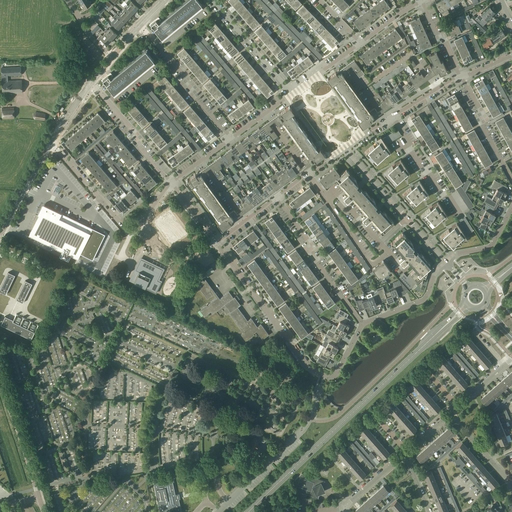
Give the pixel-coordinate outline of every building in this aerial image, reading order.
[(88,0),(86,0),(80,4),(83,10),(87,7),(87,6),(91,4),(88,0)] [(127,4),(137,12),(138,11),(136,10),(138,7),(130,0),(129,1),(128,0),(126,3),(127,4)] [(156,20),(150,24),(161,38),(162,37),(161,36),(164,34),(165,35),(165,34),(164,33),(168,31),(169,32),(169,31),(168,30),(171,28),(172,29),(171,27),(175,25),(176,26),(175,24),(178,22),(179,23),(180,23),(179,22),(182,19),(183,20),(182,19),(186,16),(187,17),(186,16),(189,13),(190,14),(190,13),(193,10),(194,11),(193,10),(197,7),(197,8),(198,8),(197,7),(200,4),(201,5),(197,0),(188,0),(160,23),(159,22),(160,22),(159,21),(160,20),(158,18),(157,17),(158,18),(156,20)] [(237,10),(243,4),(239,0),(238,0),(233,5),(237,10)] [(298,0),(295,0),(291,5),(293,7),(292,8),(294,10),(295,9),(302,3),(299,0),(298,0)] [(344,0),(338,6),(343,11),(349,4),(344,0)] [(376,0),(378,2),(384,10),(389,6),(384,0),(376,0)] [(441,11),(447,8),(442,0),(441,0),(437,3),(441,11)] [(442,0),(447,8),(453,5),(449,0),(442,0)] [(379,14),(384,10),(378,2),(373,6),(379,14)] [(135,14),(137,12),(127,4),(126,5),(125,5),(123,7),(124,8),(132,15),(134,12),(135,14)] [(241,15),(247,9),(243,4),(237,10),(241,15)] [(302,16),(308,10),(303,5),(297,11),(302,16)] [(374,18),(379,14),(373,6),(368,10),(374,18)] [(474,15),(471,19),(475,24),(478,21),(479,22),(480,21),(492,10),(489,7),(481,14),(480,13),(476,17),(474,15)] [(129,17),(132,15),(124,8),(121,11),(130,20),(131,18),(129,17)] [(242,16),(245,19),(251,14),(247,9),(241,15),(242,16)] [(306,20),(312,14),(308,10),(302,16),(306,20)] [(369,21),(374,18),(368,10),(363,14),(369,21)] [(478,21),(475,24),(484,33),(488,29),(484,25),(485,23),(485,24),(488,21),(496,13),(492,10),(480,21),(479,22),(478,21)] [(129,21),(130,20),(121,11),(119,13),(118,12),(116,14),(125,22),(127,19),(129,21)] [(123,24),(125,22),(116,14),(113,17),(114,18),(123,27),(125,26),(123,24)] [(249,24),(256,18),(251,14),(245,19),(249,24)] [(311,25),(317,19),(312,14),(306,20),(311,25)] [(364,25),(369,21),(363,14),(358,17),(364,25)] [(418,16),(409,21),(411,24),(412,26),(421,22),(418,16)] [(359,29),(364,25),(358,17),(353,21),(359,29)] [(122,28),(123,27),(114,18),(111,22),(112,23),(111,23),(118,29),(121,26),(122,28)] [(256,18),(249,24),(253,29),(260,23),(256,18)] [(315,29),(321,23),(317,19),(311,25),(313,27),(311,29),(313,31),(315,29)] [(450,30),(459,26),(456,20),(447,24),(450,30)] [(95,21),(89,28),(92,31),(98,24),(95,21)] [(218,27),(214,22),(208,28),(212,33),(218,27)] [(424,28),(421,22),(412,26),(414,32),(424,28)] [(319,34),(326,28),(321,23),(315,29),(319,34)] [(259,36),(265,30),(261,25),(255,31),(259,36)] [(459,26),(450,30),(453,36),(462,32),(459,26)] [(222,32),(218,27),(212,33),(216,37),(222,32)] [(105,33),(112,39),(117,34),(114,32),(116,31),(114,30),(113,29),(112,30),(110,28),(105,33)] [(324,38),(330,32),(326,28),(319,34),(324,38)] [(417,38),(426,34),(424,28),(414,32),(417,38)] [(402,37),(396,29),(391,33),(397,41),(402,37)] [(261,38),(263,41),(270,35),(265,30),(259,36),(261,38)] [(490,37),(485,40),(481,43),(482,44),(486,50),(494,44),(496,42),(506,35),(502,30),(492,37),(491,38),(490,37)] [(226,36),(222,32),(216,37),(220,42),(226,37),(226,36)] [(328,43),(334,37),(330,32),(324,38),(328,43)] [(101,34),(97,39),(99,41),(101,38),(107,44),(112,39),(105,33),(102,36),(101,34)] [(392,45),(397,41),(391,33),(386,37),(392,45)] [(420,44),(429,39),(426,34),(417,38),(420,44)] [(267,45),(274,40),(270,35),(263,41),(267,45)] [(457,45),(465,42),(462,36),(454,40),(457,45)] [(231,41),(226,37),(220,42),(224,47),(231,41)] [(334,37),(328,43),(333,47),(339,41),(334,37)] [(386,48),(392,45),(386,37),(380,40),(386,48)] [(429,39),(420,44),(422,49),(431,45),(429,39)] [(271,50),(278,45),(274,40),(267,45),(271,50)] [(381,52),(386,48),(380,40),(375,44),(381,52)] [(224,47),(228,52),(235,46),(233,44),(231,41),(224,47)] [(459,51),(467,48),(465,42),(457,45),(459,51)] [(376,56),(381,52),(375,44),(370,48),(376,56)] [(275,55),(282,49),(278,45),(271,50),(275,55)] [(232,57),(239,51),(235,46),(228,52),(232,57)] [(282,49),(275,55),(279,60),(286,54),(291,49),(288,46),(283,51),(282,49)] [(188,53),(184,48),(177,53),(181,58),(188,53)] [(371,60),(376,56),(370,48),(365,51),(371,60)] [(462,57),(470,53),(467,48),(459,51),(462,57)] [(110,74),(102,80),(113,93),(114,93),(113,92),(116,89),(117,90),(116,89),(120,86),(121,87),(120,86),(123,83),(124,84),(124,83),(127,80),(128,81),(127,80),(131,77),(131,78),(132,78),(131,77),(134,74),(135,75),(134,74),(138,71),(139,72),(138,71),(141,68),(142,70),(142,69),(142,68),(145,66),(146,67),(146,66),(145,65),(149,63),(149,64),(150,63),(149,62),(152,60),(153,61),(153,60),(145,50),(146,52),(112,79),(111,78),(112,77),(111,76),(112,76),(110,74),(109,73),(110,74)] [(368,62),(371,60),(365,51),(360,55),(366,63),(367,65),(369,63),(368,62)] [(438,72),(440,75),(441,75),(440,75),(447,72),(442,61),(441,62),(436,52),(429,55),(433,65),(431,66),(430,64),(425,68),(428,73),(426,75),(424,76),(426,80),(429,78),(438,72)] [(185,63),(192,57),(188,53),(181,58),(185,63)] [(238,64),(245,58),(241,53),(234,59),(238,64)] [(311,53),(303,59),(308,66),(313,63),(312,61),(316,58),(311,53)] [(470,53),(462,57),(465,63),(473,59),(470,53)] [(189,68),(196,62),(192,57),(185,63),(189,68)] [(249,63),(245,58),(238,64),(242,68),(249,63)] [(303,59),(298,63),(303,70),(308,66),(303,59)] [(354,60),(349,63),(351,66),(359,78),(364,74),(354,60)] [(193,73),(200,67),(196,62),(189,68),(193,73)] [(253,67),(249,63),(242,68),(246,73),(253,67)] [(298,63),(293,67),(298,74),(300,72),(303,70),(298,63)] [(370,111),(345,77),(349,73),(346,69),(351,66),(349,63),(333,75),(329,78),(333,83),(333,84),(335,82),(337,85),(335,86),(358,117),(359,116),(361,118),(359,120),(360,120),(364,125),(368,122),(379,114),(381,112),(384,111),(382,109),(380,110),(377,112),(374,108),(370,111)] [(211,65),(205,69),(209,74),(215,69),(211,65)] [(21,67),(1,68),(3,94),(22,93),(21,80),(7,81),(7,76),(21,75),(21,67)] [(198,77),(204,72),(200,67),(193,73),(198,77)] [(246,73),(250,78),(257,72),(255,70),(253,67),(246,73)] [(298,74),(293,67),(285,72),(284,70),(282,72),(286,77),(290,74),(293,78),(298,74)] [(485,74),(488,79),(493,77),(496,75),(493,70),(488,72),(489,73),(485,74)] [(421,84),(426,80),(424,76),(420,71),(415,75),(421,84)] [(202,82),(208,77),(204,72),(198,77),(202,82)] [(261,77),(257,72),(250,78),(254,83),(261,77)] [(159,82),(161,85),(168,79),(164,75),(157,80),(159,82)] [(421,84),(415,75),(416,76),(413,78),(411,75),(408,77),(416,88),(419,87),(418,86),(421,84)] [(265,82),(261,77),(254,83),(259,87),(265,82)] [(416,88),(408,77),(406,79),(408,82),(405,84),(411,92),(416,88)] [(161,85),(165,90),(172,84),(168,80),(168,79),(161,85)] [(208,89),(214,83),(210,79),(203,84),(208,89)] [(479,89),(486,84),(483,79),(475,83),(479,89)] [(265,82),(259,87),(260,89),(263,92),(269,86),(268,84),(265,82)] [(212,94),(218,88),(214,83),(208,89),(212,94)] [(411,92),(405,84),(403,86),(400,83),(397,85),(406,96),(411,92)] [(165,90),(169,95),(176,89),(174,87),(172,84),(165,90)] [(482,94),(489,90),(486,84),(479,89),(482,94)] [(406,96),(397,85),(395,87),(397,90),(394,92),(400,100),(403,97),(403,98),(406,96)] [(274,91),(269,86),(263,92),(267,97),(274,91)] [(216,99),(222,93),(218,88),(212,94),(216,99)] [(169,95),(173,99),(180,94),(176,89),(169,95)] [(485,100),(492,95),(489,90),(482,94),(485,100)] [(400,100),(394,92),(392,94),(389,91),(386,93),(395,104),(397,102),(396,102),(400,100)] [(222,93),(216,99),(220,103),(227,98),(222,93)] [(389,107),(378,93),(373,97),(382,109),(384,111),(389,107)] [(395,104),(386,93),(384,95),(386,98),(384,100),(379,93),(378,93),(389,107),(392,105),(392,106),(395,104)] [(173,99),(177,104),(184,98),(182,97),(180,94),(173,99)] [(447,98),(445,99),(448,105),(450,103),(457,99),(456,97),(454,94),(447,98)] [(488,105),(495,101),(492,95),(485,100),(488,105)] [(181,109),(188,103),(184,98),(177,104),(181,109)] [(450,103),(448,105),(451,110),(453,109),(460,105),(459,102),(457,99),(450,103)] [(248,110),(251,109),(254,106),(249,100),(243,103),(248,110)] [(436,103),(436,104),(434,101),(431,103),(436,111),(440,109),(436,103)] [(495,101),(488,105),(489,108),(491,111),(498,107),(501,105),(499,102),(497,103),(495,101)] [(129,112),(136,107),(132,102),(125,107),(129,112)] [(243,103),(238,107),(243,114),(248,110),(243,103)] [(430,104),(427,106),(429,108),(432,114),(435,112),(432,106),(430,104)] [(460,105),(453,109),(454,111),(454,112),(454,111),(456,114),(463,110),(462,108),(460,105)] [(183,111),(188,116),(194,111),(190,106),(183,111)] [(2,109),(2,118),(2,119),(14,118),(14,117),(14,107),(2,108),(2,109)] [(134,117),(140,111),(136,107),(129,112),(134,117)] [(238,118),(243,114),(238,107),(233,111),(238,118)] [(501,112),(498,107),(491,111),(494,116),(501,112)] [(304,169),(318,159),(324,154),(319,148),(318,149),(316,151),(314,149),(316,147),(294,116),(292,117),(290,115),(292,113),(287,108),(283,111),(270,120),(268,122),(272,129),(275,127),(282,122),(307,157),(299,162),(297,163),(302,170),(304,169)] [(463,110),(456,114),(459,120),(466,116),(465,113),(463,110)] [(138,122),(144,116),(140,111),(134,117),(138,122)] [(194,111),(188,116),(192,121),(198,115),(196,113),(194,111)] [(233,122),(238,118),(233,111),(228,115),(233,122)] [(33,117),(34,119),(45,121),(46,119),(47,116),(45,113),(36,112),(34,114),(33,117)] [(94,117),(100,125),(105,121),(98,113),(94,117)] [(338,130),(338,123),(336,121),(335,121),(325,114),(323,114),(323,116),(325,116),(329,119),(329,126),(326,126),(329,127),(331,130),(328,130),(328,134),(332,139),(335,141),(340,137),(342,135),(344,133),(342,130),(340,133),(337,131),(338,130)] [(415,125),(422,120),(419,114),(411,119),(415,125)] [(192,121),(196,126),(202,120),(201,118),(198,115),(192,121)] [(144,116),(138,122),(142,127),(148,121),(144,116)] [(466,116),(459,120),(462,125),(469,121),(468,119),(466,116)] [(95,129),(100,125),(94,117),(89,121),(95,129)] [(504,117),(496,121),(499,127),(507,122),(504,117)] [(202,120),(196,126),(200,130),(206,125),(204,122),(202,120)] [(418,130),(426,125),(422,120),(415,125),(418,130)] [(90,133),(95,129),(89,121),(84,125),(90,133)] [(465,131),(472,127),(469,121),(462,125),(465,131)] [(268,122),(263,126),(273,140),(278,137),(272,129),(268,122)] [(501,129),(502,132),(510,128),(507,122),(499,127),(501,129)] [(148,133),(154,128),(150,123),(143,128),(148,133)] [(85,137),(90,133),(84,125),(79,129),(85,137)] [(204,135),(211,130),(206,125),(200,130),(204,135)] [(422,135),(429,130),(426,125),(418,130),(422,135)] [(259,128),(257,129),(263,138),(268,134),(273,140),(263,126),(260,128),(259,127),(259,128)] [(152,138),(159,132),(154,128),(148,133),(152,138)] [(511,134),(511,131),(510,128),(502,132),(505,138),(511,134)] [(81,141),(85,137),(79,129),(74,133),(81,141)] [(251,134),(257,142),(260,140),(260,141),(263,139),(262,138),(263,138),(257,129),(255,131),(251,134)] [(390,152),(386,145),(401,135),(397,129),(381,140),(379,137),(375,140),(377,143),(374,146),(373,145),(365,152),(365,153),(365,154),(374,164),(375,164),(376,164),(384,157),(383,156),(385,155),(385,156),(390,152)] [(469,139),(477,135),(474,129),(466,134),(469,139)] [(211,130),(204,135),(208,140),(215,134),(211,130)] [(425,140),(433,136),(429,130),(422,135),(425,140)] [(109,142),(116,136),(112,131),(105,137),(109,142)] [(156,143),(163,137),(159,132),(152,138),(156,143)] [(76,145),(81,141),(74,133),(69,138),(76,145)] [(246,137),(254,149),(257,147),(254,144),(257,142),(251,134),(249,136),(248,135),(246,137)] [(469,139),(472,145),(480,140),(478,137),(477,135),(469,139)] [(113,147),(121,141),(116,136),(109,142),(113,147)] [(163,137),(156,143),(158,145),(160,148),(167,142),(168,141),(164,136),(163,137)] [(428,146),(436,141),(433,136),(425,140),(428,146)] [(241,141),(240,141),(246,150),(249,148),(251,151),(254,149),(246,137),(244,139),(241,141)] [(71,149),(76,145),(69,138),(64,142),(71,149)] [(475,150),(483,146),(480,140),(472,145),(475,150)] [(117,152),(125,145),(121,141),(113,147),(117,152)] [(235,146),(241,154),(244,151),(245,152),(247,151),(246,150),(240,141),(235,145),(235,146)] [(436,141),(428,146),(432,151),(439,146),(436,141)] [(196,142),(193,145),(197,150),(198,152),(201,150),(202,149),(196,142)] [(183,147),(188,154),(194,150),(189,143),(183,147)] [(121,157),(129,150),(125,145),(117,152),(121,157)] [(166,145),(157,153),(159,156),(168,148),(166,145)] [(229,149),(237,161),(240,159),(238,155),(241,154),(235,146),(232,148),(232,147),(229,149)] [(479,156),(486,151),(483,146),(475,150),(479,156)] [(178,148),(176,149),(178,151),(183,158),(188,154),(183,147),(180,150),(178,148)] [(224,154),(230,161),(232,159),(235,163),(237,161),(229,149),(227,151),(228,151),(224,154)] [(125,161),(133,155),(129,150),(121,157),(125,161)] [(438,161),(445,156),(442,150),(435,155),(438,161)] [(178,161),(183,158),(178,151),(173,155),(178,161)] [(482,161),(489,157),(486,151),(479,156),(482,161)] [(84,163),(92,157),(88,152),(80,158),(84,163)] [(218,157),(224,165),(230,161),(224,154),(221,156),(221,155),(218,157)] [(133,155),(125,161),(130,166),(137,160),(133,155)] [(173,165),(178,161),(173,155),(168,158),(173,165)] [(287,160),(292,166),(297,174),(302,170),(297,163),(292,156),(287,160)] [(441,166),(449,161),(445,156),(438,161),(441,166)] [(92,157),(84,163),(88,168),(96,161),(92,157)] [(217,159),(213,162),(224,176),(219,169),(224,165),(218,157),(217,158),(217,159)] [(489,157),(482,161),(485,167),(492,163),(489,157)] [(384,174),(384,175),(393,185),(394,185),(403,178),(402,177),(405,174),(406,176),(406,177),(410,175),(401,160),(395,163),(396,164),(393,167),(392,166),(384,174)] [(92,173),(100,166),(96,161),(88,168),(92,173)] [(445,171),(452,167),(449,161),(441,166),(445,171)] [(213,162),(208,165),(213,172),(219,180),(224,176),(213,162)] [(137,175),(144,168),(140,163),(133,170),(137,175)] [(193,186),(219,222),(217,223),(222,230),(231,223),(230,222),(240,215),(243,213),(238,206),(236,208),(229,213),(204,179),(211,174),(213,172),(208,165),(206,167),(196,175),(195,174),(186,181),(191,187),(193,186)] [(284,167),(292,178),(294,177),(294,176),(297,174),(292,166),(289,168),(287,165),(284,167)] [(452,167),(445,171),(446,174),(448,177),(456,172),(458,171),(454,165),(452,167)] [(100,166),(92,173),(97,177),(104,171),(100,166)] [(292,178),(284,167),(281,169),(283,172),(281,174),(286,182),(290,179),(290,180),(292,178)] [(356,181),(346,169),(339,176),(338,174),(339,174),(334,167),(319,178),(326,188),(328,187),(327,186),(335,180),(348,194),(343,198),(347,202),(351,198),(366,215),(362,219),(365,223),(370,219),(381,231),(380,232),(382,234),(394,223),(384,212),(382,213),(373,204),(375,202),(365,190),(363,192),(355,183),(356,181)] [(141,179),(148,173),(144,168),(137,175),(141,179)] [(101,182),(108,175),(104,171),(97,177),(101,182)] [(452,182),(459,177),(456,172),(448,177),(452,182)] [(145,184),(153,178),(148,173),(141,179),(145,184)] [(273,175),(281,186),(284,185),(283,184),(286,182),(281,174),(278,176),(276,173),(273,175)] [(105,187),(113,180),(108,175),(101,182),(105,187)] [(270,182),(276,190),(279,187),(279,188),(281,186),(273,175),(270,177),(273,180),(270,182)] [(459,177),(452,182),(455,188),(463,183),(459,177)] [(153,178),(145,184),(149,189),(157,182),(153,178)] [(113,180),(105,187),(109,192),(117,185),(113,180)] [(465,192),(470,181),(468,180),(466,181),(462,188),(464,190),(465,192)] [(494,194),(503,199),(506,194),(504,192),(506,187),(507,187),(495,180),(492,186),(497,189),(494,194)] [(267,184),(264,186),(270,194),(276,190),(270,182),(269,181),(267,183),(267,184)] [(420,198),(423,196),(425,197),(425,198),(429,196),(419,181),(414,184),(415,186),(412,188),(411,187),(402,195),(412,207),(421,199),(420,198)] [(257,187),(265,198),(267,197),(267,196),(270,194),(264,186),(262,188),(259,185),(257,187)] [(304,191),(310,197),(315,194),(314,193),(316,191),(313,186),(310,188),(309,187),(304,191)] [(254,189),(251,191),(253,194),(259,202),(262,199),(263,200),(265,198),(257,187),(254,189)] [(126,194),(133,201),(137,197),(131,189),(126,194)] [(305,201),(310,197),(304,191),(299,194),(305,201)] [(128,206),(133,201),(126,194),(121,198),(128,206)] [(249,194),(246,195),(248,198),(254,206),(256,205),(256,204),(259,202),(253,194),(250,196),(249,194)] [(300,205),(305,201),(299,194),(294,198),(300,205)] [(486,196),(483,202),(496,208),(495,208),(498,203),(500,204),(503,199),(494,194),(492,199),(486,196)] [(238,206),(243,213),(248,209),(238,195),(233,199),(238,206)] [(245,200),(243,202),(248,209),(251,207),(252,208),(254,206),(248,198),(246,195),(243,197),(245,200)] [(118,200),(116,202),(117,203),(123,210),(128,206),(121,198),(120,196),(117,199),(118,200)] [(294,209),(300,205),(294,198),(289,202),(294,209)] [(439,219),(442,217),(444,219),(443,219),(444,219),(447,217),(438,202),(433,205),(434,207),(430,209),(421,216),(431,228),(440,220),(439,219)] [(485,210),(483,215),(492,220),(495,215),(492,213),(495,208),(496,209),(496,208),(483,202),(486,203),(484,210),(485,210)] [(123,210),(117,203),(114,205),(120,212),(121,212),(123,210)] [(321,208),(323,211),(324,209),(326,212),(330,210),(325,204),(321,208)] [(29,234),(29,235),(63,252),(63,253),(61,257),(61,258),(68,261),(70,258),(71,256),(77,259),(80,254),(92,260),(105,234),(92,228),(91,228),(90,227),(61,213),(57,211),(57,212),(44,205),(39,215),(38,217),(37,220),(35,222),(34,225),(33,227),(32,230),(31,232),(29,234)] [(183,220),(173,213),(171,216),(165,212),(161,218),(157,216),(150,226),(157,231),(161,224),(172,231),(176,225),(178,227),(183,220)] [(312,215),(305,220),(308,225),(315,220),(312,215)] [(489,225),(492,220),(483,215),(480,220),(479,219),(474,224),(484,230),(485,229),(484,229),(486,224),(489,225)] [(269,226),(275,221),(272,216),(265,221),(269,226)] [(461,244),(460,243),(458,240),(459,239),(461,241),(468,240),(465,236),(473,230),(465,218),(460,221),(460,222),(457,224),(457,223),(451,226),(452,228),(449,230),(448,229),(440,237),(448,247),(461,244)] [(312,230),(319,225),(315,220),(308,225),(312,230)] [(272,232),(279,227),(275,221),(269,226),(272,232)] [(258,227),(257,227),(255,224),(253,226),(258,234),(262,232),(258,227)] [(323,230),(325,229),(321,224),(319,225),(312,230),(316,235),(323,230)] [(276,237),(283,232),(279,227),(272,232),(276,237)] [(253,241),(258,237),(253,230),(248,234),(253,241)] [(327,235),(323,230),(316,235),(320,241),(327,235)] [(280,242),(287,237),(283,232),(276,237),(280,242)] [(402,264),(406,260),(415,269),(407,277),(404,273),(399,277),(409,289),(417,282),(420,286),(422,279),(422,278),(424,277),(425,277),(429,263),(422,255),(420,256),(410,245),(412,244),(402,233),(390,243),(392,245),(393,245),(404,257),(400,261),(401,262),(402,264)] [(248,245),(253,241),(248,234),(243,238),(248,245)] [(330,240),(327,235),(320,241),(323,246),(330,240)] [(283,247),(290,242),(287,237),(280,242),(283,247)] [(243,249),(248,245),(243,238),(238,241),(243,249)] [(330,240),(323,246),(327,251),(334,246),(330,240)] [(238,252),(243,249),(238,241),(233,245),(238,252)] [(290,242),(283,247),(287,252),(294,247),(290,242)] [(335,248),(328,253),(332,258),(339,253),(341,251),(338,246),(335,248)] [(293,259),(299,254),(296,249),(289,254),(293,259)] [(336,263),(343,258),(339,253),(332,258),(336,263)] [(296,264),(303,259),(299,254),(293,259),(296,264)] [(340,268),(347,263),(343,258),(336,263),(340,268)] [(132,277),(130,280),(156,293),(162,281),(161,280),(161,282),(157,280),(163,269),(141,259),(135,270),(139,272),(136,278),(132,277)] [(251,269),(258,264),(254,259),(247,264),(251,269)] [(300,269),(307,264),(303,259),(296,264),(300,269)] [(390,271),(383,260),(372,269),(379,279),(390,271)] [(343,273),(350,268),(347,263),(340,268),(343,273)] [(11,264),(8,271),(20,276),(23,269),(11,264)] [(255,275),(262,269),(258,264),(251,269),(255,275)] [(300,269),(296,272),(300,277),(304,274),(311,269),(308,267),(307,264),(300,269)] [(347,278),(354,273),(350,268),(343,273),(347,278)] [(258,280),(265,274),(262,269),(255,275),(258,280)] [(307,279),(314,275),(311,269),(304,274),(307,279)] [(0,291),(5,295),(15,275),(8,272),(0,288),(0,291)] [(353,287),(369,276),(367,272),(346,287),(349,291),(353,288),(353,287)] [(354,273),(347,278),(351,283),(358,278),(354,273)] [(195,277),(193,279),(194,280),(205,295),(207,299),(213,294),(216,298),(199,310),(204,316),(210,311),(211,313),(215,311),(216,311),(222,307),(221,306),(224,304),(230,312),(229,312),(241,329),(244,332),(241,334),(245,341),(254,335),(255,337),(257,335),(255,332),(257,331),(260,336),(262,339),(269,334),(266,331),(261,324),(257,326),(251,318),(248,320),(246,316),(245,316),(238,308),(237,307),(240,305),(237,301),(239,300),(240,299),(237,295),(234,297),(233,297),(229,291),(219,298),(214,291),(206,280),(205,279),(204,280),(203,280),(200,276),(199,274),(195,277)] [(262,285),(269,280),(265,274),(258,280),(262,285)] [(314,275),(307,279),(311,285),(318,280),(314,275)] [(297,287),(301,285),(302,284),(300,281),(298,279),(297,279),(294,282),(297,287)] [(32,284),(25,280),(16,299),(23,303),(32,284)] [(266,290),(273,285),(269,280),(262,285),(266,290)] [(390,290),(393,300),(399,297),(398,295),(403,293),(404,293),(399,280),(392,283),(395,288),(390,290)] [(316,292),(323,287),(320,282),(313,287),(316,292)] [(270,295),(277,290),(273,285),(266,290),(270,295)] [(320,297),(327,292),(323,287),(316,292),(320,297)] [(382,287),(376,289),(382,302),(381,301),(387,299),(388,302),(393,300),(390,290),(385,292),(382,287)] [(371,293),(366,295),(367,299),(371,309),(377,306),(376,304),(381,301),(381,302),(382,302),(376,289),(377,292),(372,296),(371,293)] [(273,300),(280,295),(277,290),(270,295),(273,300)] [(324,302),(331,297),(327,292),(320,297),(324,302)] [(280,295),(273,300),(277,305),(284,300),(280,295)] [(310,297),(306,299),(310,304),(313,302),(316,300),(312,295),(310,297)] [(331,297),(324,302),(328,307),(335,302),(331,297)] [(371,309),(367,299),(362,301),(362,300),(355,301),(354,298),(359,311),(359,310),(364,308),(366,311),(371,309)] [(282,312),(289,307),(286,302),(279,307),(282,312)] [(286,317),(293,312),(289,307),(282,312),(286,317)] [(337,313),(334,319),(339,321),(337,326),(346,331),(349,326),(346,324),(349,319),(350,320),(350,319),(346,317),(348,314),(340,310),(338,313),(337,313)] [(290,323),(297,317),(293,312),(286,317),(290,323)] [(36,330),(39,324),(16,314),(14,320),(5,316),(1,325),(32,339),(36,330)] [(294,328),(302,322),(300,320),(299,321),(297,317),(290,323),(294,328)] [(297,333),(304,328),(301,323),(302,322),(294,328),(297,333)] [(127,327),(145,335),(147,331),(129,323),(127,327)] [(329,328),(326,334),(338,340),(341,335),(343,336),(346,331),(337,326),(334,325),(331,329),(329,328)] [(304,328),(297,333),(301,338),(308,333),(304,328)] [(146,336),(163,342),(164,338),(148,332),(146,336)] [(326,334),(323,340),(327,342),(328,343),(326,347),(323,346),(335,352),(338,347),(335,346),(338,340),(326,334)] [(464,345),(470,339),(466,335),(460,340),(464,345)] [(468,350),(475,344),(470,339),(464,345),(468,350)] [(472,354),(479,349),(475,344),(468,350),(472,354)] [(332,358),(335,352),(323,346),(318,356),(315,355),(327,362),(327,361),(329,356),(332,358)] [(476,359),(483,353),(479,349),(472,354),(476,359)] [(480,364),(487,358),(483,353),(476,359),(480,364)] [(440,366),(447,360),(443,355),(436,361),(440,366)] [(487,358),(480,364),(485,368),(491,363),(487,358)] [(444,371),(451,365),(447,360),(440,366),(444,371)] [(449,375),(455,369),(451,365),(444,371),(449,375)] [(453,380),(459,374),(455,369),(449,375),(453,380)] [(457,385),(463,379),(459,374),(453,380),(457,385)] [(506,388),(510,384),(505,377),(500,382),(506,388)] [(463,379),(457,385),(461,389),(468,384),(463,379)] [(413,390),(419,384),(415,380),(409,385),(413,390)] [(501,392),(506,388),(500,382),(495,386),(501,392)] [(417,395),(424,389),(419,384),(413,390),(417,395)] [(496,396),(501,392),(495,386),(491,390),(496,396)] [(421,399),(428,394),(424,389),(417,395),(421,399)] [(492,400),(496,396),(491,390),(486,394),(492,400)] [(425,404),(432,398),(428,394),(421,399),(425,404)] [(487,405),(492,400),(486,394),(481,398),(487,405)] [(430,409),(436,403),(432,398),(425,404),(430,409)] [(141,400),(139,424),(145,424),(146,408),(147,408),(148,400),(141,400)] [(389,411),(396,405),(392,401),(385,406),(389,411)] [(436,403),(430,409),(434,414),(440,408),(436,403)] [(394,416),(400,410),(396,405),(389,411),(394,416)] [(398,420),(404,415),(400,410),(394,416),(398,420)] [(491,422),(499,418),(497,412),(489,416),(491,422)] [(402,425),(408,419),(404,415),(398,420),(402,425)] [(493,427),(501,424),(499,418),(491,422),(493,427)] [(406,430),(412,424),(408,419),(402,425),(406,430)] [(412,424),(406,430),(410,434),(417,429),(412,424)] [(496,433),(504,430),(501,424),(493,427),(496,433)] [(362,435),(369,429),(364,425),(358,430),(362,435)] [(444,431),(450,438),(454,434),(449,427),(444,431)] [(366,440),(373,434),(369,429),(362,435),(366,440)] [(498,439),(506,436),(504,430),(496,433),(498,439)] [(445,442),(450,438),(444,431),(439,436),(445,442)] [(373,434),(366,440),(370,444),(377,439),(373,434)] [(440,446),(445,442),(439,436),(435,440),(440,446)] [(506,436),(498,439),(501,445),(509,442),(506,436)] [(253,439),(252,439),(248,448),(254,451),(255,448),(256,449),(259,445),(257,444),(258,442),(257,441),(258,439),(254,437),(253,439)] [(374,449),(381,443),(377,439),(370,444),(374,449)] [(436,450),(440,446),(435,440),(430,444),(436,450)] [(462,442),(455,448),(462,455),(468,449),(462,442)] [(379,454),(385,448),(381,443),(374,449),(379,454)] [(341,446),(334,452),(338,456),(345,450),(345,451),(347,449),(343,444),(341,446)] [(431,454),(436,450),(430,444),(425,448),(431,454)] [(385,448),(379,454),(383,459),(389,453),(385,448)] [(426,458),(431,454),(425,448),(421,452),(426,458)] [(468,462),(474,456),(468,449),(462,455),(468,462)] [(345,450),(338,456),(342,461),(349,455),(345,451),(345,450)] [(422,463),(426,458),(421,452),(416,456),(422,463)] [(346,466),(353,460),(349,455),(342,461),(346,466)] [(474,469),(481,463),(474,456),(468,462),(474,469)] [(351,470),(357,464),(353,460),(346,466),(351,470)] [(474,469),(472,471),(474,473),(476,471),(480,476),(487,470),(481,463),(474,469)] [(355,475),(361,469),(357,464),(351,470),(355,475)] [(361,469),(355,475),(359,480),(366,474),(361,469)] [(426,480),(434,476),(431,470),(423,474),(426,480)] [(486,483),(493,477),(487,470),(480,476),(486,483)] [(319,499),(319,498),(318,498),(319,494),(320,494),(320,493),(324,491),(322,486),(323,486),(323,485),(324,481),(325,482),(325,481),(302,473),(294,480),(296,490),(319,499)] [(428,485),(436,482),(434,476),(426,480),(428,485)] [(463,476),(458,480),(465,488),(470,484),(463,476)] [(493,477),(486,483),(492,490),(499,484),(493,477)] [(154,484),(159,511),(162,511),(175,508),(176,510),(176,511),(180,511),(181,511),(181,508),(180,507),(179,499),(180,498),(178,498),(178,494),(175,495),(173,484),(172,481),(166,482),(165,482),(162,483),(157,484),(154,484)] [(431,491),(438,488),(436,482),(428,485),(431,491)] [(378,489),(384,495),(389,491),(392,495),(395,493),(389,486),(386,488),(383,485),(378,489)] [(433,497),(441,493),(438,488),(431,491),(433,497)] [(379,500),(384,495),(378,489),(374,493),(379,500)] [(375,504),(379,500),(374,493),(369,497),(375,504)] [(435,503),(443,499),(441,493),(433,497),(435,503)] [(370,508),(375,504),(369,497),(364,501),(370,508)] [(443,499),(435,503),(438,508),(446,505),(443,499)] [(394,510),(401,504),(396,500),(390,505),(394,510)] [(365,511),(370,508),(364,501),(360,505),(365,511)]
